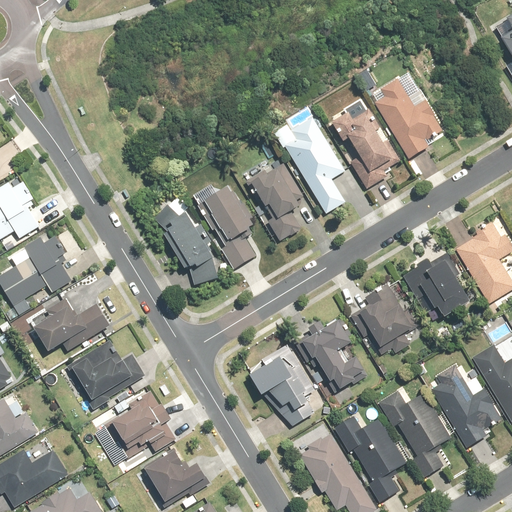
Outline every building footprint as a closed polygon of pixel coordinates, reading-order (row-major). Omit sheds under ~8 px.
[(500,38),(498,40),(511,63),(511,15),(493,27),(500,38)] [(384,98),(373,105),(407,161),(427,149),(421,141),(428,137),(430,141),(442,134),(417,93),(408,99),(397,80),(379,91),(384,98)] [(382,173),(399,164),(369,110),(367,111),(361,100),(342,111),(345,116),(330,124),(340,144),(346,141),(356,160),(350,163),(365,191),(386,180),(382,173)] [(293,141),(283,147),(324,215),(343,203),(329,181),(343,172),(311,120),(289,134),(293,141)] [(283,165),(248,184),(262,209),(266,207),(274,221),(269,223),(279,241),(300,230),(290,213),(295,210),(292,205),(302,199),(283,165)] [(0,238),(12,231),(16,238),(37,224),(26,208),(31,205),(29,201),(32,199),(21,182),(16,185),(13,179),(0,187),(0,238)] [(229,187),(201,203),(225,243),(221,245),(223,249),(220,251),(232,270),(254,256),(241,235),(252,229),(242,213),(247,211),(242,204),(240,205),(229,187)] [(186,271),(192,267),(193,270),(188,273),(196,287),(217,275),(207,258),(182,215),(188,211),(179,197),(165,205),(153,221),(163,232),(186,271)] [(475,237),(455,250),(488,305),(511,290),(511,285),(496,261),(511,250),(511,248),(504,235),(500,237),(491,222),(473,233),(475,237)] [(43,243),(40,238),(9,259),(14,267),(0,276),(0,287),(17,313),(28,306),(24,300),(46,286),(51,294),(70,281),(60,265),(64,262),(61,256),(64,254),(52,237),(43,243)] [(467,304),(452,279),(458,275),(446,254),(427,265),(425,261),(402,274),(431,324),(467,304)] [(413,330),(387,284),(366,296),(370,304),(348,316),(361,339),(368,335),(381,357),(392,351),(394,354),(410,345),(404,335),(413,330)] [(70,310),(64,300),(44,312),(47,316),(39,321),(41,324),(31,331),(45,354),(60,345),(66,353),(109,327),(96,305),(77,317),(72,309),(70,310)] [(309,362),(313,359),(328,385),(332,382),(337,392),(351,383),(353,386),(366,378),(355,358),(343,365),(336,352),(349,344),(346,340),(350,337),(340,320),(322,330),(318,323),(306,330),(310,338),(299,344),(309,362)] [(122,361),(109,340),(65,368),(92,411),(110,400),(109,398),(144,376),(131,356),(122,361)] [(314,394),(285,347),(259,363),(262,368),(245,378),(257,398),(266,393),(277,410),(286,405),(290,412),(281,418),(288,428),(312,413),(304,400),(314,394)] [(493,347),(472,360),(511,425),(511,424),(511,359),(503,364),(493,347)] [(0,390),(7,387),(3,381),(9,378),(0,363),(0,390)] [(440,384),(429,390),(465,449),(485,437),(481,429),(486,426),(488,430),(501,422),(475,379),(465,384),(454,366),(435,377),(440,384)] [(403,387),(377,404),(392,428),(397,425),(417,458),(412,461),(423,479),(442,467),(435,455),(441,451),(438,447),(449,440),(448,437),(452,434),(440,413),(435,416),(422,395),(412,401),(403,387)] [(140,400),(127,409),(129,412),(119,418),(108,425),(123,450),(121,451),(126,460),(150,445),(154,452),(175,439),(165,423),(167,422),(148,393),(140,398),(140,400)] [(0,456),(38,434),(25,413),(14,419),(2,399),(0,400),(0,456)] [(359,413),(333,429),(352,459),(356,456),(372,483),(367,486),(377,503),(398,490),(391,479),(396,475),(393,471),(405,463),(378,420),(368,426),(359,413)] [(373,511),(376,511),(329,434),(320,440),(319,438),(305,447),(308,452),(298,458),(320,494),(324,492),(336,511),(345,507),(348,511),(373,511)] [(162,459),(142,471),(165,509),(188,495),(189,497),(208,485),(204,478),(201,480),(193,467),(189,470),(173,444),(168,448),(170,451),(161,457),(162,459)] [(13,508),(67,476),(52,452),(31,465),(22,451),(0,464),(0,496),(4,494),(13,508)] [(99,511),(88,494),(75,501),(69,491),(59,497),(57,494),(40,504),(41,507),(32,511),(99,511)]
